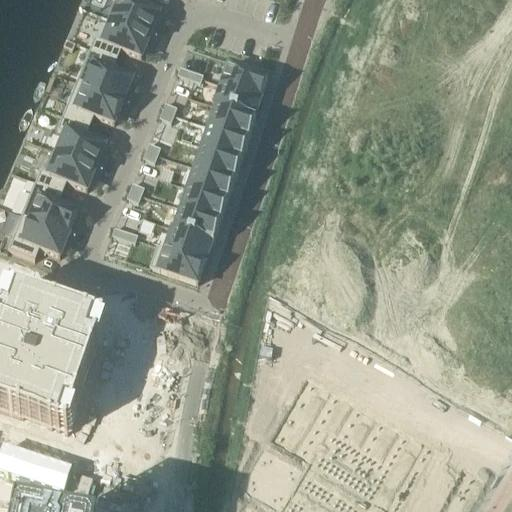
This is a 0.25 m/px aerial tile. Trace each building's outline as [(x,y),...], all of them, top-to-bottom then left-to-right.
[(116,4),(107,24),(150,41),(159,19),(139,11),(143,0),(112,0),(111,2),(116,4)] [(95,42),(89,56),(116,67),(121,55),(141,64),(141,63),(150,41),(107,24),(99,44),(95,42)] [(88,71),(80,91),(122,108),(131,86),(111,78),(116,67),(89,56),(84,69),(88,71)] [(229,70),(222,92),(260,105),(268,83),(229,70)] [(180,73),(177,81),(189,85),(191,77),(180,73)] [(191,77),(189,85),(200,89),(203,81),(191,77)] [(67,109),(62,122),(89,133),(93,122),(113,130),(122,108),(80,91),(72,111),(67,109)] [(222,92),(215,112),(256,126),(256,125),(254,124),(260,105),(222,92)] [(165,109),(162,116),(174,121),(177,114),(165,109)] [(217,114),(210,134),(249,147),(256,126),(215,112),(214,113),(217,114)] [(162,116),(159,124),(171,129),(174,121),(162,116)] [(61,137),(53,157),(95,175),(104,152),(84,144),(89,133),(62,122),(57,135),(61,137)] [(210,134),(203,154),(242,167),(249,147),(210,134)] [(149,149),(146,157),(157,161),(160,154),(149,149)] [(203,154),(196,175),(235,188),(242,167),(203,154)] [(40,176),(35,189),(62,200),(66,189),(86,197),(95,175),(53,157),(45,177),(40,176)] [(146,157),(143,164),(154,169),(157,161),(146,157)] [(196,175),(189,195),(228,208),(235,188),(196,175)] [(34,204),(26,224),(68,241),(77,219),(57,211),(62,200),(35,189),(29,202),(34,204)] [(133,189),(130,197),(141,201),(144,194),(133,189)] [(189,195),(182,216),(221,229),(228,208),(189,195)] [(130,197),(126,204),(138,209),(141,201),(130,197)] [(173,234),(173,235),(214,249),(221,229),(182,216),(175,235),(173,234)] [(13,242),(7,256),(34,267),(39,255),(59,263),(68,241),(26,224),(17,244),(13,242)] [(114,234),(112,242),(123,245),(126,238),(114,234)] [(173,235),(166,256),(204,269),(211,249),(213,250),(214,249),(173,235)] [(126,238),(123,245),(135,249),(137,242),(126,238)] [(166,256),(159,277),(197,290),(204,269),(166,256)] [(8,298),(0,322),(0,417),(67,440),(104,331),(8,298)] [(300,511),(373,511),(399,469),(466,509),(498,454),(338,360),(306,415),(344,437),(300,511)]
